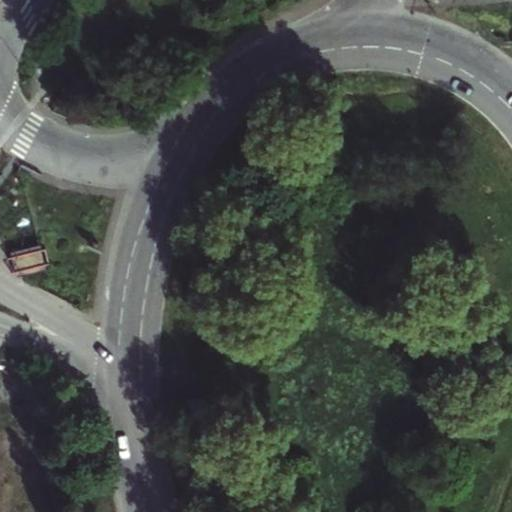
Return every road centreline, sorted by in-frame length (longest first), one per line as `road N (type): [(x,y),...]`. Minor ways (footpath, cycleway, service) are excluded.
road 1 (primary): [(184,146),(137,268),(129,355)]
road 2 (primary): [(511,96),(434,46),(374,36),(322,43)]
road 3 (unclassified): [(184,146),(106,159),(30,138),(0,115)]
road 4 (primary): [(322,43),(241,76),(184,146)]
road 5 (primary): [(129,355),(147,511)]
road 6 (unclassified): [(0,278),(129,355)]
